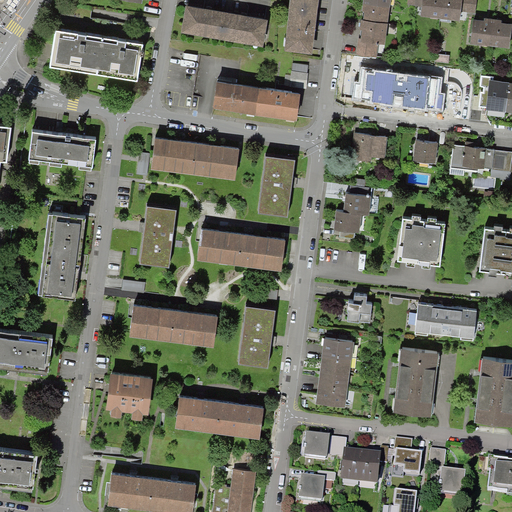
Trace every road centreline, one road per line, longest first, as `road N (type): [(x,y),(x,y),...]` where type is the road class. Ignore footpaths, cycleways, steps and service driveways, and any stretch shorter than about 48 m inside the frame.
road 1 (residential): [(70,511),(120,110)]
road 2 (residential): [(314,141),(285,414)]
road 3 (residential): [(285,414),(511,441)]
road 4 (residential): [(511,133),(325,111)]
road 5 (residential): [(314,141),(147,114)]
road 6 (residential): [(120,110),(0,81)]
